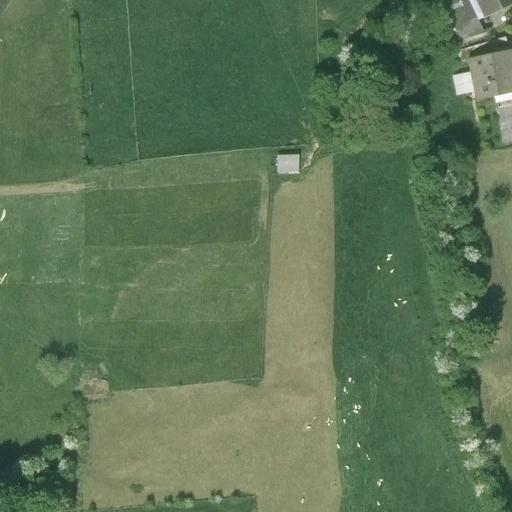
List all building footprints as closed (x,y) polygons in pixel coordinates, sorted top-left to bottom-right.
[(479,21),(485,19),(475,0),(442,0),(458,45),(485,34),(479,21)] [(511,5),(511,0),(475,0),(485,19),(511,5)] [(511,62),(511,57),(472,65),(481,105),(511,99),(511,62)] [(469,73),(454,75),(457,93),(472,91),(469,73)] [(153,106),(137,107),(138,129),(155,128),(153,106)] [(511,143),(511,106),(497,109),(504,145),(511,143)] [(298,173),(298,156),(277,157),(277,174),(298,173)]
